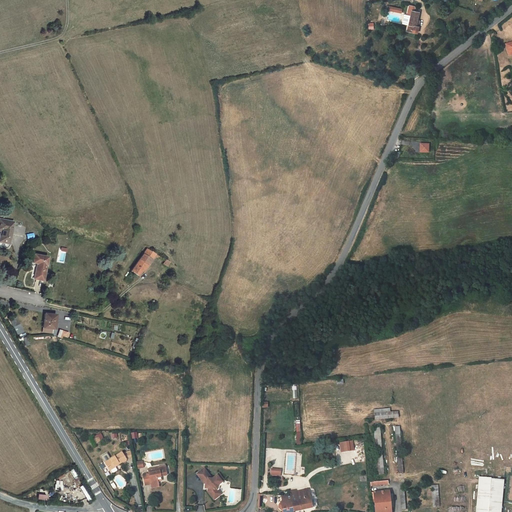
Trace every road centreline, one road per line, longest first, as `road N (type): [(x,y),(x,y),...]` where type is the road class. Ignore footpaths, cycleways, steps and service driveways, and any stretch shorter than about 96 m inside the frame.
road 1 (unclassified): [(246,511),(259,372),(274,333),(341,261),(419,83),(511,7)]
road 2 (secondary): [(105,507),(0,330)]
